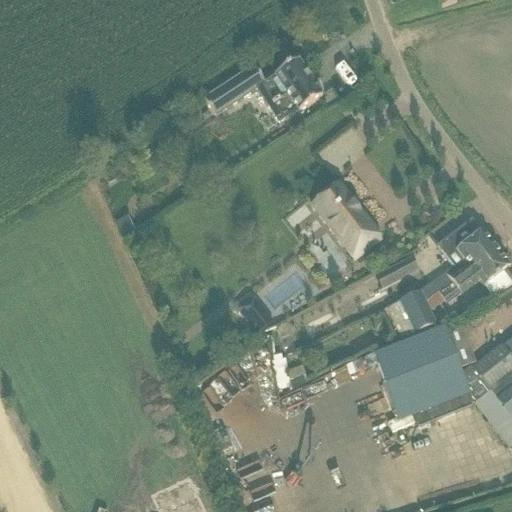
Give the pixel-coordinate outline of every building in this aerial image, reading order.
[(438,0),(441,8),(456,4),(454,0),(438,0)] [(283,99),(266,111),(277,127),(297,113),(299,115),(322,100),(320,96),(323,94),(315,83),(312,85),(298,63),(274,78),(287,97),(283,99)] [(254,71),(204,104),(215,121),(265,87),(254,71)] [(325,176),(356,176),(356,139),(325,139),(325,176)] [(337,186),(321,199),(308,209),(351,263),(380,241),(337,186)] [(450,285),(494,251),(481,234),(471,222),(455,234),(437,249),(453,269),(422,293),(436,293),(448,283),(450,285)] [(483,290),(493,282),(509,269),(494,251),(450,285),(448,283),(436,293),(422,293),(400,306),(386,312),(399,340),(432,326),(427,315),(442,304),(446,308),(459,297),(457,294),(475,280),(483,290)] [(382,292),(418,273),(411,259),(375,278),(382,292)] [(264,315),(248,327),(256,337),(272,325),(264,315)] [(295,354),(287,325),(277,328),(286,357),(295,354)] [(352,328),(322,339),(322,358),(324,363),(348,355),(345,355),(354,351),(354,358),(333,366),(324,366),(324,370),(293,371),(285,374),(291,390),(299,387),(328,387),(356,376),(356,328),(352,328)] [(418,340),(373,358),(376,367),(387,401),(395,419),(411,413),(417,430),(471,409),(464,392),(465,392),(461,378),(458,371),(444,330),(426,337),(418,340)] [(511,373),(511,342),(502,351),(501,350),(473,372),(470,372),(461,378),(465,392),(475,404),(489,392),(511,373)] [(511,373),(489,392),(497,403),(510,420),(511,418),(511,373)] [(206,511),(191,483),(156,501),(161,511),(206,511)]
